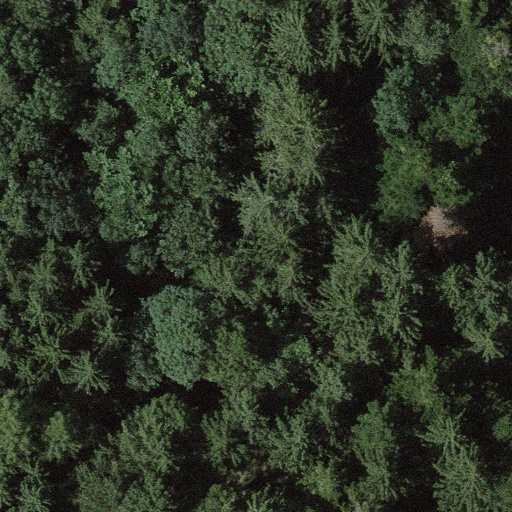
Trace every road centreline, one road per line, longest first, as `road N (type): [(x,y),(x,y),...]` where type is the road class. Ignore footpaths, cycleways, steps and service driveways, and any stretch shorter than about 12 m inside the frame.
road 1 (track): [(391,0),(367,148),(311,257),(270,511)]
road 2 (track): [(367,148),(497,0)]
